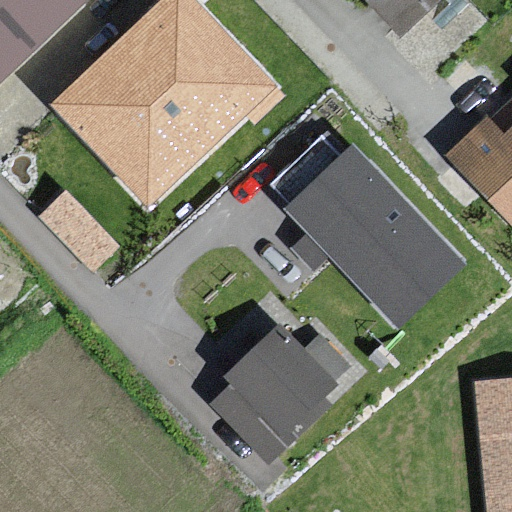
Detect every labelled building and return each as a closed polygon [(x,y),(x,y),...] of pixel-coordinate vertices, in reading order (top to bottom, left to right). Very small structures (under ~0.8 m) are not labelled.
[(0,0),(0,81),(84,0),(0,0)] [(198,0),(157,0),(47,103),(148,210),(280,86),(198,0)] [(430,0),(350,0),(387,38),(430,0)] [(511,92),(438,161),(511,241),(511,92)] [(281,209),(398,328),(467,262),(353,144),(342,155),(321,133),(269,184),(288,203),(281,209)] [(67,190),(40,216),(94,272),(121,246),(67,190)] [(202,400),(260,453),(320,407),(325,375),(263,324),(202,400)] [(511,511),(511,379),(466,384),(475,511),(511,511)]
